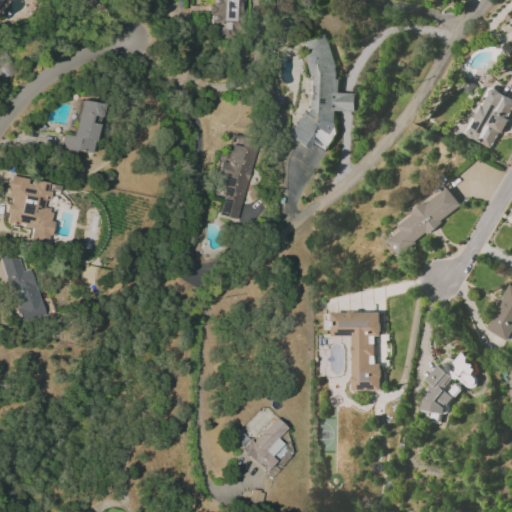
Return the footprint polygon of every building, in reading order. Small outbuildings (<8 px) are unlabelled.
[(211,0),(212,4),(211,4),(211,37),(232,36),(232,8),(246,8),(245,0),(211,0)] [(336,111),(356,111),(356,93),(334,92),(335,38),(302,38),(301,51),(301,73),(307,76),(307,99),(286,138),(305,148),(310,140),(327,149),(335,134),(336,111)] [(463,135),(492,149),(511,109),(511,98),(488,86),(463,135)] [(92,153),(99,104),(77,101),(71,136),(62,135),(59,153),(75,155),(76,151),(92,153)] [(214,216),(237,220),(250,149),(228,145),(224,163),(223,163),(214,216)] [(4,224),(31,228),(29,243),(48,245),(52,210),(44,209),(48,183),(26,180),(27,179),(9,176),(6,201),(8,201),(4,224)] [(462,207),(447,187),(395,225),(400,231),(386,241),(396,255),(462,207)] [(30,269),(22,271),(16,253),(1,257),(20,323),(44,316),(30,269)] [(511,334),(511,286),(509,284),(485,329),(509,341),(511,334)] [(351,336),(350,390),(381,390),(381,365),(375,365),(376,337),(381,337),(381,312),(330,312),(330,336),(351,336)] [(444,414),(447,410),(447,409),(461,387),(459,381),(472,389),(478,380),(472,376),(473,367),(464,361),(454,361),(441,358),(426,381),(428,382),(426,394),(422,399),(421,410),(444,414)] [(252,443),(248,439),(239,449),(266,473),(287,449),(276,439),(286,428),(274,418),(252,443)]
